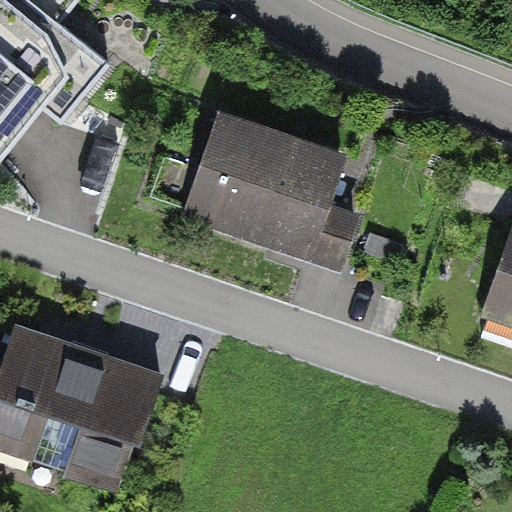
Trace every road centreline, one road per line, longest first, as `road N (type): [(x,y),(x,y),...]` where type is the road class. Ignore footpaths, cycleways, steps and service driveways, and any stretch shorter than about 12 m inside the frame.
road 1 (residential): [(0,232),(511,408)]
road 2 (unclassified): [(260,0),(330,43),(511,115)]
